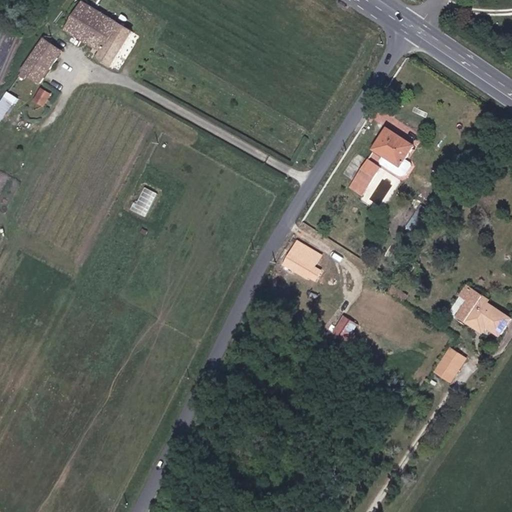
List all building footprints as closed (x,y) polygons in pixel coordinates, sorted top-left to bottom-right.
[(119,68),(141,33),(88,3),(81,15),(76,12),(66,29),(110,54),(107,61),(119,68)] [(0,70),(8,48),(14,50),(19,37),(1,31),(0,34),(0,70)] [(51,46),(54,41),(48,38),(24,73),(42,86),(64,54),(51,46)] [(46,105),(54,92),(43,86),(35,99),(46,105)] [(0,100),(0,123),(18,96),(7,89),(0,100)] [(391,142),(415,156),(419,149),(393,132),(379,152),(383,154),(391,142)] [(410,163),(415,156),(391,142),(383,154),(386,156),(385,159),(407,173),(412,164),(410,163)] [(375,156),(361,176),(366,180),(380,159),(375,156)] [(380,159),(366,180),(375,186),(389,165),(380,159)] [(144,185),(134,209),(148,215),(158,191),(144,185)] [(326,265),(303,250),(292,269),(315,284),(326,265)] [(511,338),(511,336),(511,311),(494,299),(478,322),(491,332),(495,326),(511,338)] [(452,345),(436,371),(454,382),(470,356),(452,345)]
